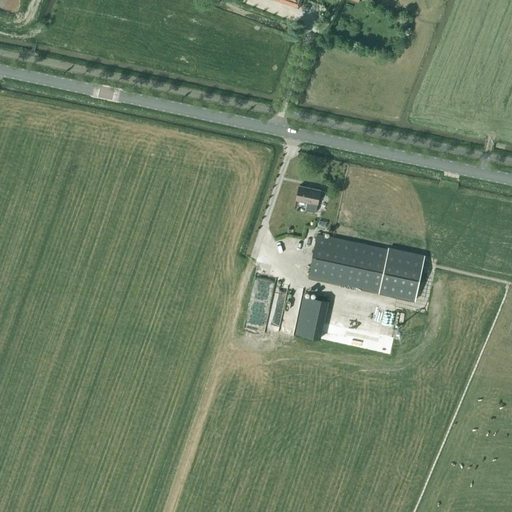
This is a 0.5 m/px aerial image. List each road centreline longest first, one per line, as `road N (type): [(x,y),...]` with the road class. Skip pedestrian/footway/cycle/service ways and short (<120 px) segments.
road 1 (tertiary): [(276,130),(0,71)]
road 2 (tertiary): [(511,180),(276,130)]
